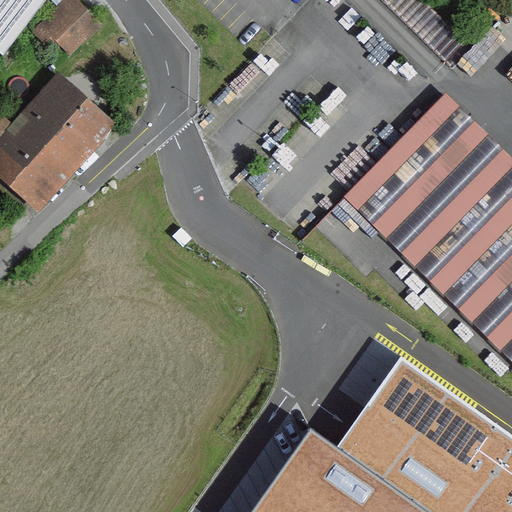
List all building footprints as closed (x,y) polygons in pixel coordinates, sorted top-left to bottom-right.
[(0,0),(0,54),(2,57),(46,0),(0,0)] [(66,0),(34,32),(50,49),(61,38),(67,44),(93,18),(75,0),(66,0)] [(104,122),(63,86),(0,156),(0,165),(37,198),(104,122)] [(511,164),(444,98),(345,199),(511,360),(511,164)] [(455,511),(346,441),(367,408),(511,501),(511,414),(397,340),(343,423),(307,399),(233,511),(455,511)] [(264,381),(278,358),(251,342),(237,365),(264,381)]
